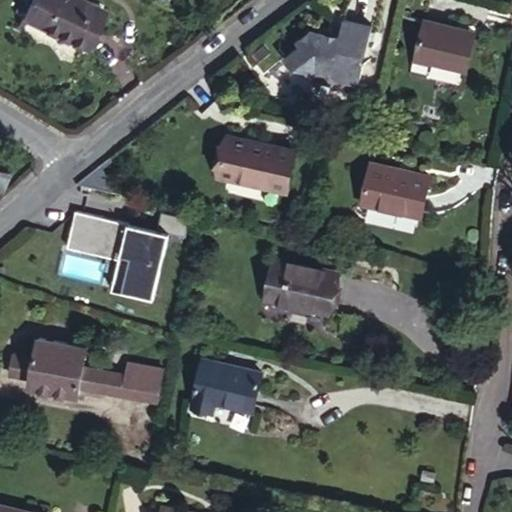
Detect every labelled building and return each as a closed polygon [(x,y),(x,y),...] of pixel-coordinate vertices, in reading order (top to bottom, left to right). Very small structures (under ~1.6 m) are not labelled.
[(36,0),(29,19),(94,43),(105,11),(75,0),(36,0)] [(466,69),(474,32),(420,19),(412,55),(415,56),(433,61),(466,69)] [(305,69),(313,82),(343,88),(348,84),(359,86),(364,67),(359,61),(366,55),(372,27),(341,21),(339,31),(338,38),(316,33),(310,30),(296,39),(299,44),(284,54),(293,67),(305,69)] [(338,38),(339,31),(321,27),(316,32),(316,33),(338,38)] [(433,61),(415,56),(411,70),(429,75),(433,61)] [(343,88),(313,82),(314,83),(323,85),(323,88),(331,90),(332,87),(342,89),(343,88)] [(288,191),(296,153),(231,139),(223,176),(288,191)] [(424,218),(431,179),(373,167),(365,206),(424,218)] [(0,186),(7,188),(19,179),(0,173),(0,186)] [(162,229),(81,210),(73,245),(126,258),(119,287),(158,296),(172,232),(189,236),(193,219),(166,212),(162,229)] [(333,316),(342,276),(281,262),(271,302),(333,316)] [(106,394),(112,369),(85,363),(88,348),(45,339),(42,354),(17,349),(12,373),(36,379),(35,387),(78,397),(79,389),(106,394)] [(264,372),(206,358),(194,407),(216,412),(218,403),(256,411),(264,372)] [(131,365),(129,372),(124,398),(157,405),(163,372),(131,365)] [(124,398),(129,372),(112,369),(106,394),(124,398)] [(0,495),(0,511),(47,511),(48,506),(0,495)]
